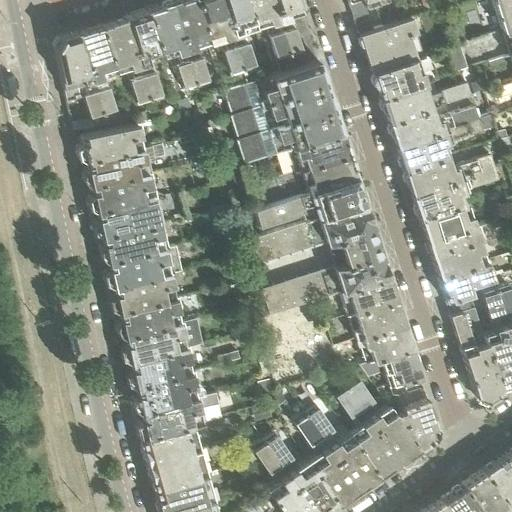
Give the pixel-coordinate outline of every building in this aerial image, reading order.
[(205,41),(192,0),(170,0),(168,1),(185,57),(194,55),(195,57),(187,60),(195,84),(207,80),(195,44),(205,41)] [(229,73),(240,70),(218,0),(192,0),(205,41),(216,37),(229,73)] [(218,0),(240,70),(241,71),(244,82),(258,77),(243,29),(252,26),(244,0),(218,0)] [(244,0),(252,26),(262,23),(273,58),(274,57),(279,70),(292,66),(270,0),(244,0)] [(270,0),(292,66),(315,58),(296,0),(270,0)] [(373,1),(373,0),(346,0),(357,32),(381,24),(378,17),(369,19),(368,17),(367,18),(362,5),(373,1)] [(424,0),(428,10),(433,9),(429,0),(424,0)] [(511,26),(511,0),(490,0),(494,11),(480,16),(481,22),(460,29),(460,30),(463,40),(502,29),(511,26)] [(182,88),(195,84),(187,60),(195,57),(194,55),(185,57),(168,1),(144,8),(159,56),(169,52),(182,88)] [(149,59),(159,56),(144,8),(121,16),(136,64),(148,99),(160,95),(149,59)] [(369,71),(421,55),(420,53),(413,31),(414,30),(409,15),(381,24),(357,32),(369,71)] [(136,64),(121,16),(97,23),(113,71),(123,68),(135,103),(148,99),(136,64)] [(113,71),(97,23),(73,31),(103,124),(116,121),(112,109),(101,75),(113,71)] [(511,26),(502,29),(506,42),(503,43),(511,65),(511,64),(511,26)] [(463,40),(460,30),(448,34),(451,43),(463,40)] [(103,124),(73,31),(57,36),(52,45),(64,100),(80,95),(87,118),(91,127),(103,124)] [(421,55),(369,71),(377,96),(421,83),(453,72),(445,45),(421,53),(420,53),(421,55)] [(487,61),(502,56),(499,49),(485,54),(487,61)] [(504,63),(502,56),(487,61),(489,68),(504,63)] [(338,130),(315,58),(292,66),(279,70),(258,77),(244,82),(221,90),(223,100),(243,161),(287,147),(338,130)] [(220,88),(221,90),(244,82),(241,71),(219,79),(222,88),(220,88)] [(385,121),(429,106),(469,94),(464,80),(424,93),(421,83),(377,96),(385,121)] [(480,90),(478,81),(467,84),(470,93),(480,90)] [(190,110),(188,104),(181,107),(178,99),(174,101),(178,113),(190,110)] [(393,144),(488,115),(487,109),(475,113),(473,105),(433,118),(429,106),(385,121),(393,144)] [(204,132),(197,108),(192,110),(195,121),(191,125),(192,133),(195,135),(204,132)] [(164,116),(163,109),(152,111),(153,118),(164,116)] [(135,122),(139,121),(146,119),(144,111),(133,113),(135,122)] [(393,144),(400,167),(443,154),(440,143),(481,130),(478,120),(489,116),(488,115),(393,144)] [(83,160),(141,148),(138,135),(142,134),(139,121),(135,122),(78,134),(80,143),(78,143),(74,148),(76,158),(82,161),(83,160)] [(504,129),(494,132),(496,139),(499,138),(506,136),(504,129)] [(345,153),(338,130),(287,147),(294,169),(345,153)] [(511,134),(506,136),(499,138),(502,146),(511,142),(511,134)] [(141,148),(83,160),(85,168),(83,168),(81,173),(81,178),(83,183),(87,186),(89,185),(146,173),(143,161),(148,160),(147,157),(150,156),(151,157),(162,154),(160,143),(148,146),(149,147),(145,148),(141,148)] [(400,167),(408,192),(493,165),(502,163),(498,152),(489,155),(488,152),(447,165),(443,154),(400,167)] [(257,206),(353,175),(345,153),(294,169),(250,183),(257,206)] [(408,192),(416,216),(459,201),(456,191),(497,178),(493,165),(408,192)] [(94,211),(151,197),(149,185),(153,184),(150,172),(146,173),(89,185),(91,193),(89,193),(85,198),(87,208),(93,211),(94,211)] [(316,216),(318,216),(361,202),(353,175),(257,206),(251,207),(256,222),(294,210),(302,205),(307,220),(316,216)] [(501,215),(494,194),(487,197),(494,217),(501,215)] [(100,236),(157,222),(154,211),(159,210),(156,196),(151,197),(94,211),(96,218),(94,218),(91,223),(93,233),(98,236),(100,236)] [(449,231),(471,223),(464,200),(459,201),(416,216),(427,251),(453,243),(449,231)] [(318,216),(316,216),(324,241),(337,237),(345,261),(332,266),(339,289),(364,282),(385,275),(361,202),(318,216)] [(234,212),(231,205),(224,207),(226,215),(234,212)] [(307,220),(304,220),(312,245),(324,241),(316,216),(307,220)] [(304,220),(292,224),(300,249),(312,245),(304,220)] [(103,261),(105,261),(162,246),(160,234),(164,233),(161,221),(157,222),(100,236),(102,243),(100,244),(97,248),(97,253),(97,254),(99,258),(103,261)] [(427,251),(435,275),(483,259),(479,247),(484,245),(480,233),(477,222),(472,224),(471,223),(449,231),(453,243),(427,251)] [(292,224),(281,228),(288,253),(300,249),(292,224)] [(281,228),(269,232),(277,256),(288,253),(281,228)] [(269,232),(257,235),(265,260),(277,256),(269,232)] [(257,235),(245,239),(252,262),(253,264),(265,260),(257,235)] [(109,286),(111,286),(172,270),(179,269),(174,244),(167,245),(162,246),(105,261),(107,268),(105,269),(101,274),(103,283),(109,286)] [(448,316),(461,312),(460,309),(471,306),(473,305),(466,284),(489,276),(483,259),(435,275),(448,316)] [(332,266),(320,269),(328,293),(336,290),(339,289),(332,266)] [(320,269),(308,273),(316,297),(328,293),(320,269)] [(116,312),(173,295),(170,284),(175,283),(172,270),(111,286),(112,293),(111,294),(107,299),(109,309),(115,311),(116,311),(116,312)] [(308,273),(296,277),(304,301),(316,297),(308,273)] [(385,275),(364,282),(339,289),(336,290),(344,312),(391,297),(385,275)] [(296,277),(284,281),(292,305),(304,301),(296,277)] [(284,281),(272,285),(280,309),(292,305),(284,281)] [(511,302),(505,282),(492,287),(502,316),(509,313),(511,319),(503,322),(511,349),(511,302)] [(272,285),(260,289),(265,304),(267,312),(268,313),(280,309),(272,285)] [(511,349),(503,322),(495,324),(494,318),(502,316),(492,287),(478,291),(491,329),(480,333),(498,384),(510,381),(511,376),(511,349)] [(122,336),(178,320),(176,310),(181,309),(177,294),(173,295),(116,312),(118,319),(116,319),(114,324),(114,329),(116,334),(120,337),(122,336)] [(399,320),(391,297),(344,312),(352,335),(356,334),(399,320)] [(498,384),(480,333),(479,330),(468,333),(461,312),(448,316),(473,395),(483,399),(499,388),(498,387),(498,385),(498,384)] [(257,327),(254,318),(231,325),(234,334),(257,327)] [(126,362),(127,361),(184,345),(181,334),(186,333),(183,319),(178,320),(122,336),(123,344),(122,344),(118,349),(120,359),(126,362)] [(407,346),(399,320),(356,334),(365,359),(382,354),(407,346)] [(126,384),(131,387),(190,370),(187,359),(191,358),(188,344),(184,345),(127,361),(129,369),(127,369),(123,374),(126,384)] [(417,377),(407,346),(382,354),(365,359),(357,362),(366,375),(382,370),(386,383),(375,387),(377,390),(417,377)] [(236,350),(216,355),(218,363),(238,357),(236,350)] [(269,376),(265,364),(259,365),(262,378),(269,376)] [(132,409),(136,412),(195,395),(192,383),(197,382),(194,369),(190,370),(131,387),(133,387),(134,394),(133,394),(130,399),(130,404),(132,409)] [(396,459),(417,445),(395,411),(388,401),(379,408),(378,409),(356,377),(345,385),(363,412),(366,416),(396,459)] [(433,426),(417,377),(377,390),(382,398),(395,394),(399,409),(395,411),(417,445),(429,436),(433,426)] [(396,459),(366,416),(363,412),(345,385),(332,394),(354,426),(346,431),(375,474),(396,459)] [(267,401),(270,390),(261,387),(258,399),(267,401)] [(285,400),(278,390),(269,395),(276,406),(285,400)] [(134,424),(137,438),(188,424),(200,420),(197,407),(202,405),(199,394),(195,395),(136,412),(138,412),(140,419),(138,420),(134,424)] [(375,474),(346,431),(338,437),(313,402),(302,410),(321,440),(355,488),(375,474)] [(270,416),(266,403),(250,408),(254,421),(270,416)] [(335,501),(355,488),(321,440),(302,410),(290,418),(313,453),(305,459),(335,501)] [(195,448),(188,424),(137,438),(144,462),(195,448)] [(310,511),(319,511),(335,501),(305,459),(296,465),(272,430),(259,439),(280,468),(281,467),(284,472),(283,473),(310,511)] [(281,467),(280,468),(259,439),(249,446),(272,481),(263,487),(280,511),(310,511),(283,473),(284,472),(281,467)] [(511,447),(501,455),(511,471),(511,447)] [(203,475),(195,448),(144,462),(152,489),(203,475)] [(511,471),(501,455),(480,470),(509,510),(511,507),(511,471)] [(509,511),(509,510),(480,470),(460,483),(479,511),(509,511)] [(163,511),(210,499),(203,475),(152,489),(158,511),(163,511)] [(479,511),(460,483),(440,497),(450,511),(479,511)] [(420,511),(450,511),(440,497),(420,511)] [(213,511),(210,499),(163,511),(213,511)]
